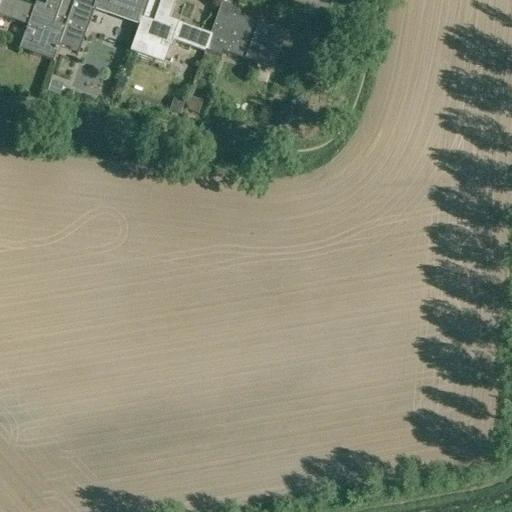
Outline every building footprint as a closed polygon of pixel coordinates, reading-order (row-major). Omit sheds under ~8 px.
[(60,46),(73,1),(70,0),(47,0),(43,11),(11,0),(0,0),(0,17),(27,27),(19,51),(54,63),(60,46)] [(95,11),(139,27),(148,0),(73,0),(73,1),(60,46),(80,53),(95,11)] [(169,0),(148,0),(139,27),(129,55),(164,68),(173,43),(204,55),(211,36),(170,21),(176,3),(169,0)] [(221,6),(211,36),(204,55),(221,60),(223,54),(273,72),(286,36),(231,16),(233,11),(221,6)] [(47,93),(60,97),(62,89),(50,85),(47,93)] [(203,103),(191,99),(187,111),(198,115),(203,103)] [(171,115),(183,118),(185,108),(173,106),(171,115)]
